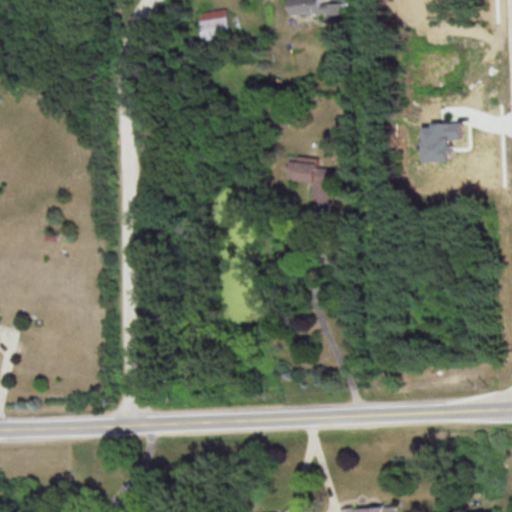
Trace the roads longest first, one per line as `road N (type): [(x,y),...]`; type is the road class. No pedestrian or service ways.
road 1 (residential): [(511,408),(0,428)]
road 2 (residential): [(133,424),(123,115),(129,60),(156,0)]
